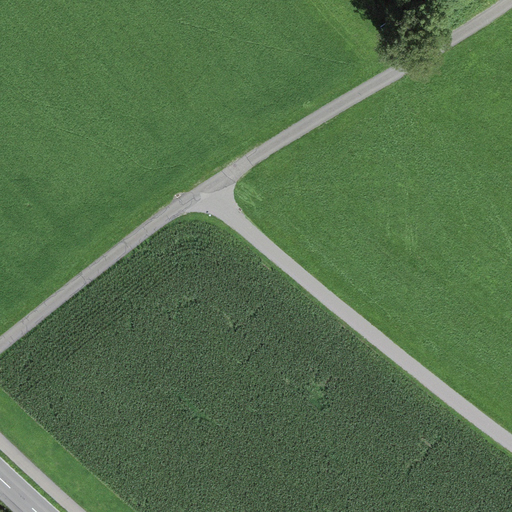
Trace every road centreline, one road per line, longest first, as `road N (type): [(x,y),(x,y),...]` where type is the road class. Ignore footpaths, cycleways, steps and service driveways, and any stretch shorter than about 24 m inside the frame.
road 1 (track): [(0,352),(210,195),(511,0)]
road 2 (track): [(511,441),(210,195)]
